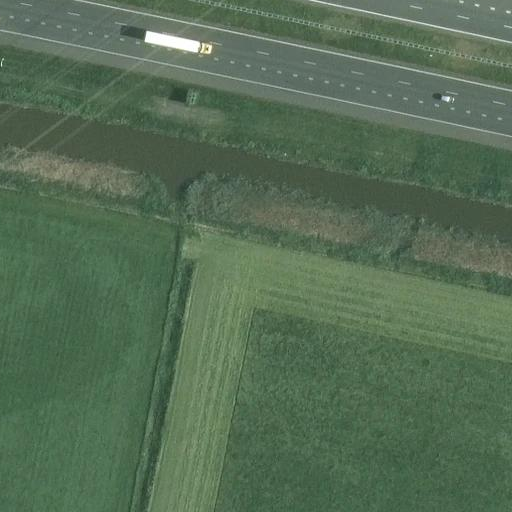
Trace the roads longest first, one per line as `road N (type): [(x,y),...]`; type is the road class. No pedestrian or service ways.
road 1 (motorway): [(0,0),(511,107)]
road 2 (motorway): [(511,29),(372,0)]
